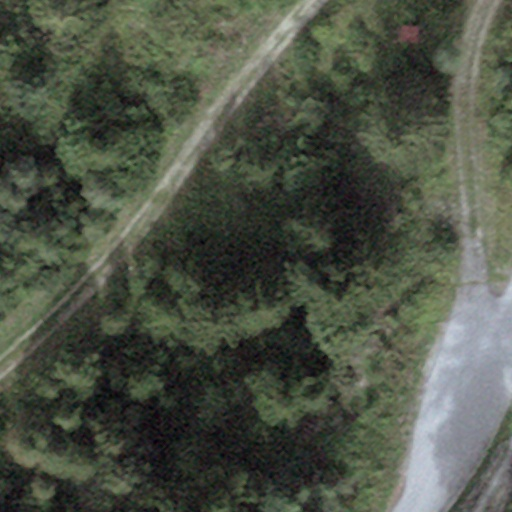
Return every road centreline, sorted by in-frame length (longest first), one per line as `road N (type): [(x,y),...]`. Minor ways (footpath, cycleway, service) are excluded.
road 1 (track): [(329,0),(0,367)]
road 2 (track): [(511,336),(472,255),(464,192),(464,81),(491,0)]
road 3 (track): [(417,511),(511,344)]
